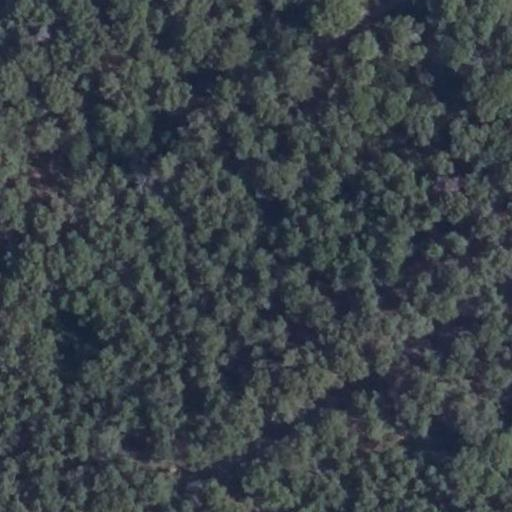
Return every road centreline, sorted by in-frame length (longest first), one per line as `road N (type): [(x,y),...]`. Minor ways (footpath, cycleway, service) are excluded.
road 1 (unclassified): [(156,511),(511,291)]
road 2 (track): [(0,229),(223,92),(337,34)]
